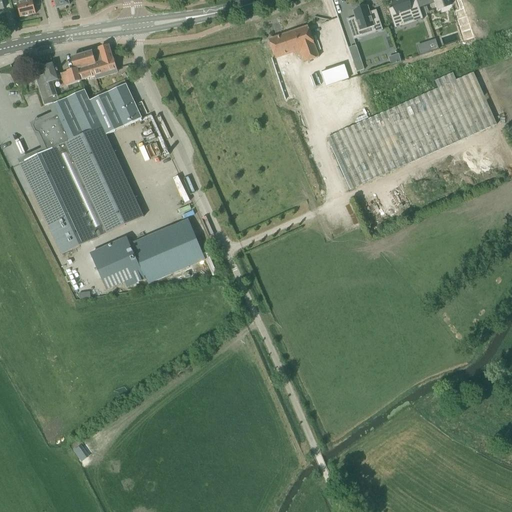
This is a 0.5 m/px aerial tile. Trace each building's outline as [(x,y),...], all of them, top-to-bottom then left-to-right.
[(11,0),(13,5),(17,4),(20,18),(36,14),(32,0),(11,0)] [(53,0),(56,9),(69,5),(67,0),(53,0)] [(388,9),(395,29),(401,27),(401,26),(402,25),(402,24),(401,24),(399,20),(414,15),(416,22),(423,19),(416,0),(414,0),(408,3),(406,0),(396,0),(392,2),(394,7),(388,9)] [(433,0),(437,10),(438,10),(438,9),(450,5),(451,5),(449,1),(452,0),(453,1),(456,0),(433,0)] [(347,20),(353,40),(360,38),(358,31),(373,26),(374,29),(372,29),(373,31),(374,30),(375,33),(383,30),(376,10),(369,13),(367,6),(366,7),(364,8),(363,6),(356,8),(357,11),(354,11),(353,11),(355,17),(347,20)] [(268,40),(269,42),(275,60),(293,53),(294,56),(298,55),(300,59),(302,58),(304,63),(319,57),(314,45),(308,27),(268,40)] [(435,40),(426,43),(429,53),(439,49),(435,40)] [(99,50),(91,53),(72,58),(75,70),(61,74),(64,86),(95,77),(96,81),(117,74),(113,59),(112,59),(109,46),(98,49),(99,50)] [(399,53),(388,57),(390,65),(401,61),(399,53)] [(360,57),(352,59),(357,73),(364,70),(360,57)] [(48,64),(47,66),(41,68),(44,75),(35,78),(44,106),(58,101),(52,82),(59,80),(58,77),(59,76),(57,69),(56,70),(54,64),(52,64),(51,63),(48,64)] [(308,71),(315,90),(330,85),(324,66),(308,71)] [(282,76),(287,89),(300,84),(296,71),(282,76)] [(438,89),(327,139),(350,190),(496,125),(473,73),(455,81),(452,74),(434,82),(438,89)] [(47,151),(20,164),(62,255),(143,217),(106,136),(142,119),(126,84),(90,101),(85,90),(53,105),(58,116),(44,122),(40,121),(34,123),(33,127),(36,133),(39,134),(47,151)] [(205,260),(188,220),(130,244),(126,238),(92,253),(91,257),(106,291),(125,283),(127,289),(146,282),(145,279),(146,278),(148,285),(205,260)]
